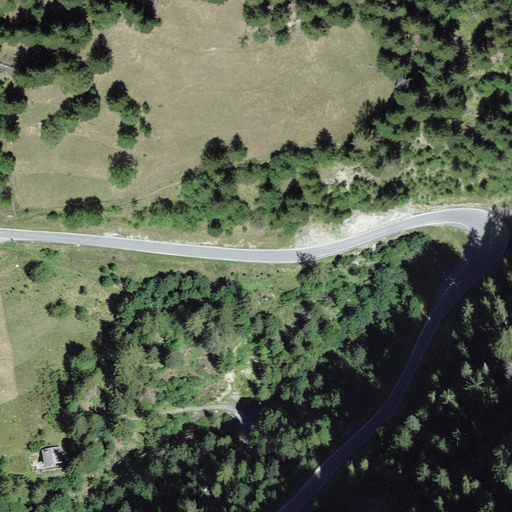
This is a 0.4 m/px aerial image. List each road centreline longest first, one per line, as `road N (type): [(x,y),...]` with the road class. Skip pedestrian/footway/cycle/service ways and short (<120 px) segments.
road 1 (tertiary): [(287,511),(395,403),(433,324),(485,252),(489,233),(480,219),(405,223),(329,249),(276,256),(0,231)]
road 2 (track): [(198,511),(245,426),(229,408)]
